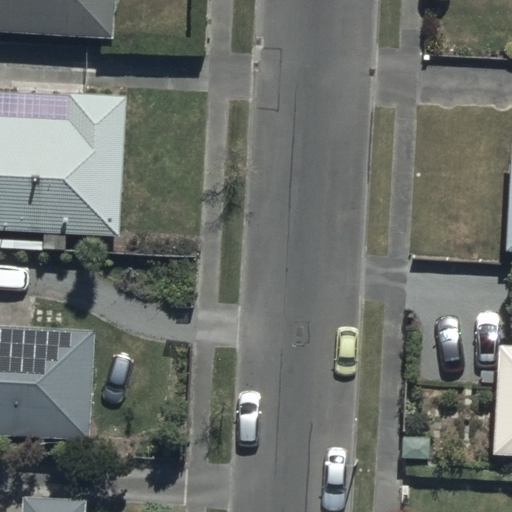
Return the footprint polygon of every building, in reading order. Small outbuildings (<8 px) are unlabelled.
[(0,0),(0,17),(110,22),(110,0),(0,0)] [(0,94),(0,226),(122,233),(129,101),(0,94)] [(501,252),(511,252),(511,144),(510,145),(501,252)] [(0,435),(84,441),(92,311),(0,305),(0,435)] [(511,331),(494,332),(492,442),(511,442),(511,331)] [(0,511),(88,511),(89,496),(0,490),(0,511)]
